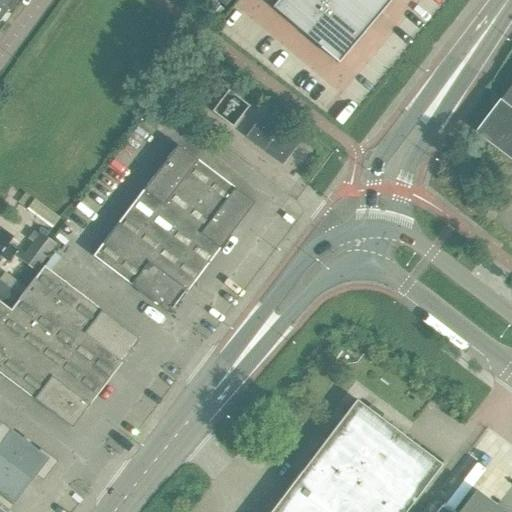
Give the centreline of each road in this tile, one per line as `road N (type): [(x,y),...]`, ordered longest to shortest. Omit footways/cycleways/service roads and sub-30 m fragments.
road 1 (tertiary): [(121,511),(260,338)]
road 2 (tertiary): [(369,270),(397,279),(511,366)]
road 3 (tertiary): [(367,232),(306,264),(260,338)]
road 4 (tertiary): [(433,106),(408,124),(386,158),(367,232)]
road 5 (tertiary): [(511,314),(393,234)]
road 6 (tertiary): [(393,234),(433,106)]
road 7 (tertiary): [(260,338),(338,275),(369,270)]
road 8 (tertiary): [(506,0),(433,106)]
